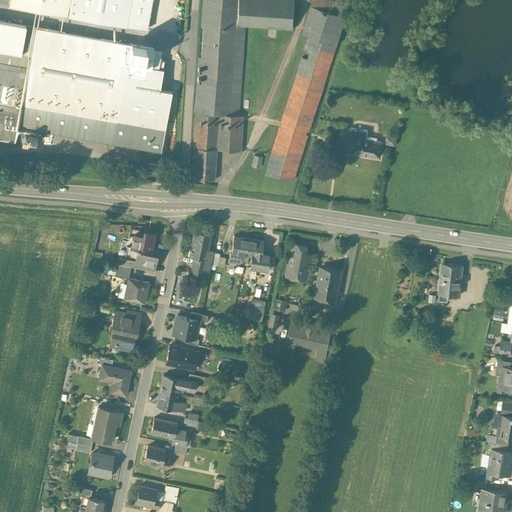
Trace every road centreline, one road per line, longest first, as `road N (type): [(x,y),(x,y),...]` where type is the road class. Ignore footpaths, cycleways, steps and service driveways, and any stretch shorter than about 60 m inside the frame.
road 1 (secondary): [(511,245),(187,201)]
road 2 (unclassified): [(118,511),(187,201)]
road 3 (unclassified): [(197,0),(187,201)]
road 4 (unknown): [(0,10),(193,43)]
road 5 (secondary): [(187,201),(0,187)]
